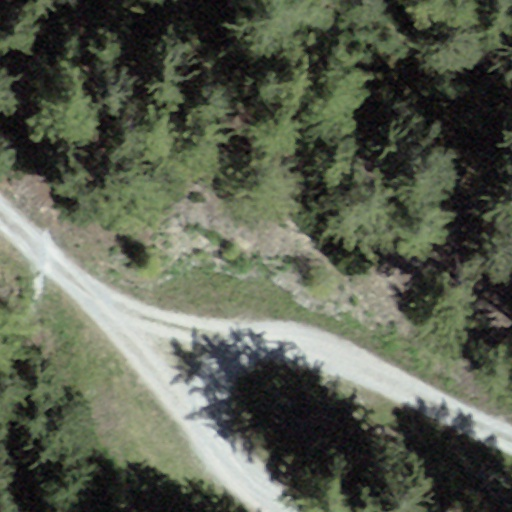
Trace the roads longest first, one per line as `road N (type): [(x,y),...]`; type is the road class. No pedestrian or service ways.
road 1 (track): [(511,440),(332,353),(126,320),(171,406),(265,511)]
road 2 (track): [(0,225),(126,320)]
